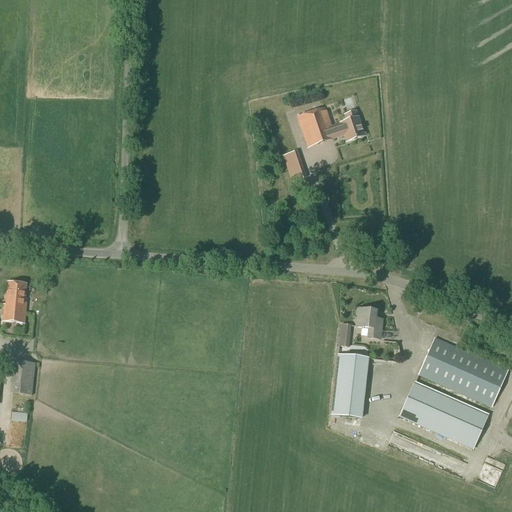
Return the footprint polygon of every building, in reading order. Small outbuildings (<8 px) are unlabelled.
[(331,128),(324,109),(296,118),(307,149),(334,140),(344,136),(346,143),(363,137),(357,119),(355,113),(345,116),(347,123),(331,128)] [(24,324),(26,301),(24,301),(25,285),(8,284),(6,306),(3,306),(2,322),(24,324)] [(367,339),(368,339),(379,340),(381,320),(374,319),(375,313),(358,311),(356,328),(362,328),(369,329),(367,339)] [(340,344),(348,345),(351,323),(342,322),(340,344)] [(491,409),(508,372),(434,339),(418,377),(491,409)] [(366,379),(368,359),(337,356),(334,375),(366,379)] [(14,363),(10,395),(31,397),(35,365),(14,363)] [(473,451),(488,416),(414,383),(398,418),(473,451)] [(30,423),(30,414),(15,414),(15,423),(30,423)]
